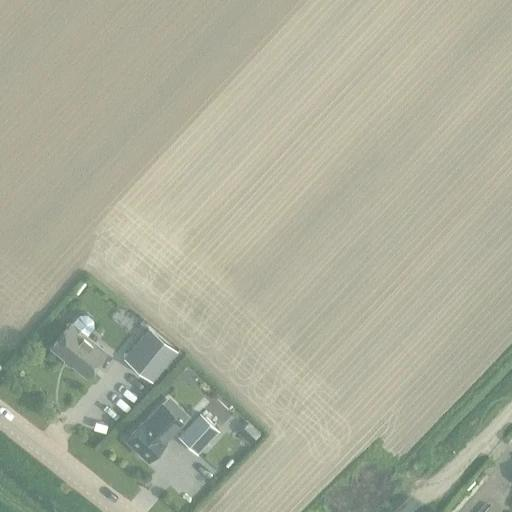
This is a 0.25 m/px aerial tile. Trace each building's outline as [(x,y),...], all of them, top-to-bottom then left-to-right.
[(142,320),(130,311),(121,321),(133,330),(137,326),(141,329),(144,325),(140,322),(142,320)] [(106,351),(87,336),(95,326),(94,318),(88,313),(78,313),(71,323),(51,347),(86,375),(106,351)] [(126,356),(155,380),(179,350),(173,346),(153,329),(147,337),(144,334),(126,356)] [(148,459),(166,440),(190,415),(169,394),(153,411),(145,420),(144,420),(126,439),(148,459)] [(218,430),(200,414),(180,436),(197,452),(218,430)] [(251,424),(241,434),(249,443),(259,432),(251,424)]
